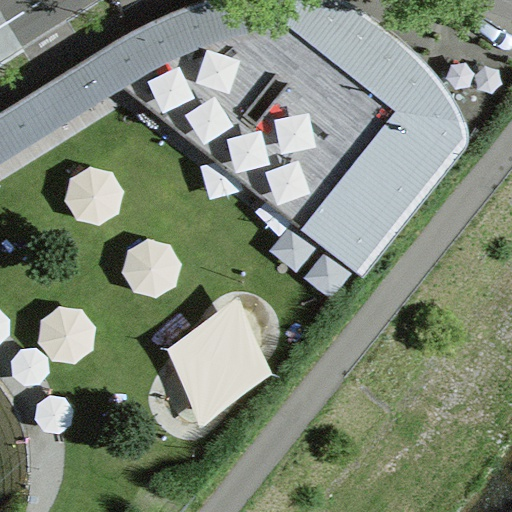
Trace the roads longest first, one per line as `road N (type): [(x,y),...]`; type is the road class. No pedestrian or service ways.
road 1 (primary): [(70,511),(511,49)]
road 2 (track): [(511,140),(218,511)]
